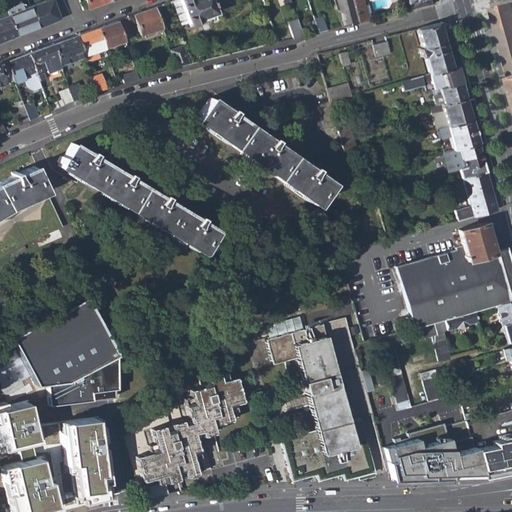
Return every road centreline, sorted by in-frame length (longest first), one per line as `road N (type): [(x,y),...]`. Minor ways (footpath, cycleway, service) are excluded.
road 1 (residential): [(0,150),(135,92),(464,3)]
road 2 (tertiary): [(511,493),(212,511)]
road 3 (primary): [(464,3),(511,182)]
